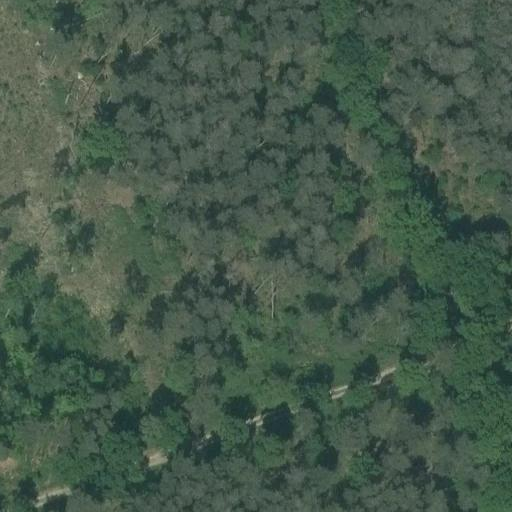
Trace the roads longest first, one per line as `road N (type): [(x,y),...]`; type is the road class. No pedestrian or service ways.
road 1 (track): [(511,325),(8,511)]
road 2 (track): [(335,0),(511,484)]
